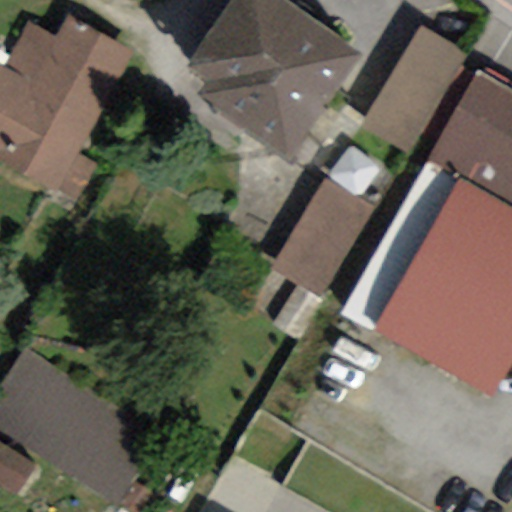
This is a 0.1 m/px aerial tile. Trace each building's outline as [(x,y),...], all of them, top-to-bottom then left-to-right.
[(363,39),(309,0),(219,0),(183,48),(203,62),(191,79),(283,147),(363,39)] [(131,48),(65,12),(54,31),(28,16),(2,62),(0,60),(0,154),(75,195),(93,162),(74,151),(131,48)] [(470,52),(421,21),(361,116),(409,147),(470,52)] [(511,84),(479,66),(426,158),(457,175),(511,206),(511,205),(511,84)] [(370,329),(374,322),(457,175),(426,158),(339,311),(370,329)] [(457,175),(374,322),(487,386),(511,341),(511,205),(511,206),(457,175)] [(322,293),(374,208),(325,178),(273,263),(322,293)] [(25,351),(0,388),(0,428),(112,502),(155,437),(25,351)] [(33,462),(0,441),(0,480),(15,490),(33,462)]
